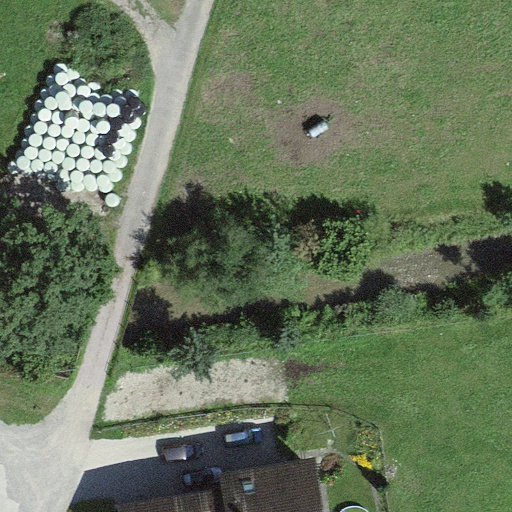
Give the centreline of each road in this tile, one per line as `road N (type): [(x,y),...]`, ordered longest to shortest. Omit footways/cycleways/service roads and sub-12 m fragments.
road 1 (track): [(46,464),(94,373),(206,0)]
road 2 (track): [(511,191),(415,207),(237,211),(144,200)]
